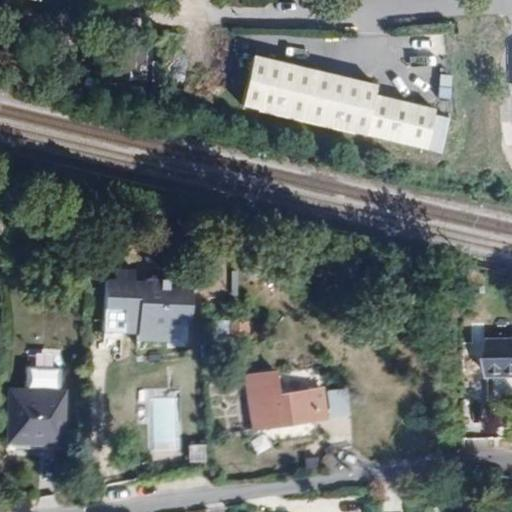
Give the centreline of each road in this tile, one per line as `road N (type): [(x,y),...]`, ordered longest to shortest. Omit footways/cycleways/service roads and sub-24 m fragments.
road 1 (residential): [(0,12),(511,1)]
road 2 (residential): [(91,511),(400,454),(511,453)]
road 3 (residential): [(0,164),(229,220)]
road 4 (track): [(511,166),(502,73),(511,12)]
